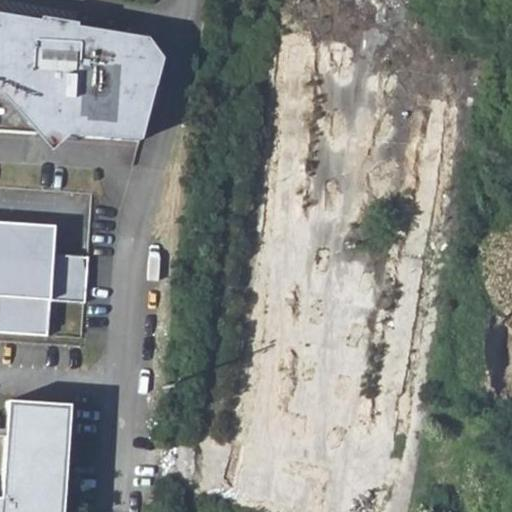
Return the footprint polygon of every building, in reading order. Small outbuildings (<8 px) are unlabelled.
[(0,25),(0,144),(24,145),(25,140),(31,140),(32,136),(53,137),(53,141),(60,141),(60,147),(132,150),(142,66),(136,41),(64,33),(63,41),(27,40),(28,29),(0,25)] [(64,33),(28,29),(27,40),(63,41),(64,33)] [(25,140),(24,145),(60,147),(60,141),(53,141),(53,137),(32,136),(31,140),(25,140)] [(0,336),(45,340),(47,301),(82,303),(85,257),(49,255),(50,226),(0,223),(0,336)] [(386,292),(415,294),(418,264),(389,262),(386,292)] [(0,511),(61,511),(67,406),(4,402),(0,476),(0,511)]
